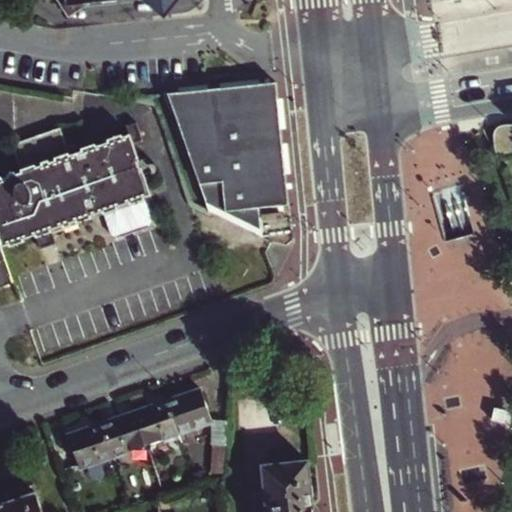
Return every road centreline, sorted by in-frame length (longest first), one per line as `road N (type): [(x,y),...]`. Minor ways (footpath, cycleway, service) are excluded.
road 1 (residential): [(340,295),(0,408)]
road 2 (primary): [(420,511),(396,288)]
road 3 (primary): [(340,295),(368,511)]
road 4 (primary): [(396,288),(378,117)]
road 5 (primary): [(323,127),(340,295)]
road 6 (residential): [(378,117),(511,95)]
road 7 (primary): [(310,0),(323,127)]
